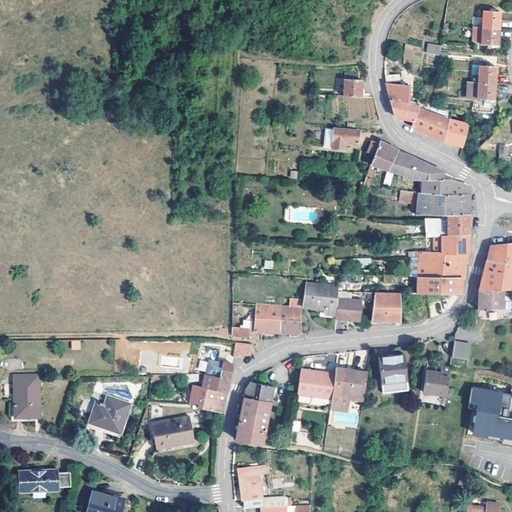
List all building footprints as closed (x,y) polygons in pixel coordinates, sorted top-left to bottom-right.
[(483,11),(482,27),(498,28),(499,12),(483,11)] [(497,46),(498,28),(482,27),(474,26),(472,41),(476,44),(497,46)] [(425,52),(438,55),(440,45),(427,43),(425,52)] [(450,53),(440,51),(439,59),(448,60),(450,53)] [(494,83),(495,67),(490,66),(490,62),(487,62),(487,66),(485,66),(485,59),(480,59),(478,82),(494,83)] [(344,80),(344,96),(361,97),(362,81),(357,81),(344,80)] [(478,82),(466,81),(465,97),(476,98),(493,100),(494,83),(478,82)] [(421,104),(420,104),(410,101),(411,85),(386,83),(392,103),(396,117),(406,119),(415,120),(420,108),(420,109),(421,104)] [(415,120),(412,126),(412,128),(434,137),(436,138),(445,143),(450,120),(452,110),(432,106),(430,113),(420,109),(420,108),(415,120)] [(470,124),(450,120),(445,143),(454,144),(464,146),(470,124)] [(358,143),(360,131),(335,129),(334,138),(329,138),(327,148),(345,149),(346,142),(358,143)] [(371,164),(379,143),(372,140),(364,161),(371,164)] [(388,170),(399,151),(389,146),(382,142),(380,141),(379,143),(371,164),(388,170)] [(511,156),(511,144),(498,145),(499,157),(511,156)] [(417,160),(399,151),(388,170),(387,174),(391,175),(393,172),(399,174),(398,178),(403,179),(414,179),(423,180),(423,179),(442,181),(442,180),(443,172),(417,160)] [(366,178),(364,182),(362,185),(369,187),(371,180),(366,178)] [(470,194),(470,195),(472,195),(472,194),(471,194),(469,187),(452,181),(442,180),(442,181),(423,179),(423,180),(421,191),(421,192),(436,192),(470,194)] [(470,194),(436,192),(421,192),(421,191),(418,191),(412,190),(401,189),(398,208),(403,209),(410,209),(409,215),(416,216),(416,214),(425,215),(425,219),(425,220),(442,220),(442,218),(443,218),(444,214),(449,214),(470,214),(470,203),(470,195),(470,194)] [(284,219),(314,223),(316,211),(286,206),(284,219)] [(470,214),(449,214),(448,230),(442,230),(442,220),(425,220),(425,237),(433,236),(444,235),(448,235),(448,234),(470,235),(470,228),(470,226),(470,214)] [(470,235),(448,234),(448,235),(444,235),(444,244),(444,253),(469,255),(469,243),(470,235)] [(433,236),(425,237),(425,245),(433,245),(433,236)] [(511,243),(491,245),(490,251),(483,282),(481,290),(504,289),(504,290),(511,289),(511,243)] [(425,252),(444,253),(444,244),(433,245),(425,245),(425,252)] [(469,255),(444,253),(425,252),(416,251),(416,258),(420,257),(419,261),(418,276),(462,277),(462,274),(465,275),(465,268),(465,264),(467,264),(469,255)] [(272,269),(273,261),(264,260),(263,268),(272,269)] [(417,293),(428,293),(461,294),(462,286),(462,277),(418,276),(417,293)] [(303,299),(302,305),(324,307),(324,312),(337,314),(338,297),(339,291),(339,285),(306,283),(303,299)] [(364,291),(401,292),(407,293),(408,293),(408,289),(408,286),(364,284),(364,291)] [(479,309),(479,310),(503,309),(504,290),(504,289),(481,290),(480,290),(479,309)] [(401,321),(401,292),(364,291),(364,292),(362,306),(373,307),(371,321),(386,321),(401,321)] [(281,306),(279,332),(290,332),(301,333),(302,307),(302,305),(303,299),(290,297),(290,302),(286,301),(285,306),(281,306)] [(363,299),(338,297),(337,314),(336,320),(350,321),(361,322),(362,306),(363,299)] [(250,339),(258,340),(259,331),(271,332),(279,332),(281,306),(256,303),(255,315),(250,315),(249,326),(249,329),(232,328),(232,333),(236,336),(249,336),(249,337),(250,339)] [(482,341),(482,330),(456,329),(456,340),(482,341)] [(71,349),(80,349),(80,340),(71,340),(71,349)] [(471,343),(455,341),(453,357),(468,359),(471,343)] [(253,344),(236,342),(234,355),(252,357),(253,344)] [(407,388),(404,353),(392,354),(380,355),(383,390),(407,388)] [(230,377),(233,364),(209,359),(203,387),(202,388),(227,393),(230,377)] [(364,395),(368,370),(352,368),(337,366),(336,372),(332,400),(332,403),(348,405),(349,396),(350,393),(364,395)] [(447,395),(451,368),(441,366),(440,373),(427,371),(424,392),(447,395)] [(332,400),(336,372),(319,370),(301,368),(298,392),(311,394),(310,401),(323,402),(324,400),(332,400)] [(95,391),(109,396),(106,405),(96,402),(89,423),(121,433),(131,403),(137,405),(141,393),(138,385),(129,382),(106,383),(105,384),(99,382),(95,391)] [(271,405),(278,406),(278,401),(272,400),(274,386),(252,382),(247,390),(246,394),(244,394),(243,395),(245,396),(245,398),(271,403),(271,405)] [(193,395),(201,397),(198,408),(223,413),(225,402),(227,393),(202,388),(203,387),(195,385),(193,395)] [(41,416),(40,386),(15,386),(16,417),(41,416)] [(472,386),(469,401),(475,402),(474,407),(476,410),(475,414),(473,414),(471,420),(473,423),(471,431),(482,433),(482,430),(501,433),(500,439),(500,442),(511,444),(511,399),(505,398),(506,394),(506,392),(496,390),(497,389),(480,386),(480,388),(472,386)] [(236,439),(263,444),(271,406),(278,407),(278,406),(271,405),(271,403),(245,398),(241,414),(236,439)] [(195,442),(190,416),(153,423),(158,449),(195,442)] [(295,419),(293,429),(300,430),(301,420),(295,419)] [(482,430),(482,433),(484,433),(484,436),(500,439),(501,433),(482,430)] [(262,507),(287,506),(287,498),(262,499),(260,474),(269,473),(268,465),(259,466),(259,467),(245,469),(245,474),(240,474),(242,493),(243,500),(245,500),(245,508),(262,507)] [(59,472),(59,469),(20,469),(21,490),(59,489),(59,485),(59,472)] [(59,472),(59,485),(71,484),(71,472),(59,472)] [(120,511),(124,500),(94,491),(87,511),(120,511)] [(499,511),(501,504),(488,502),(487,508),(469,505),(467,511),(499,511)]
